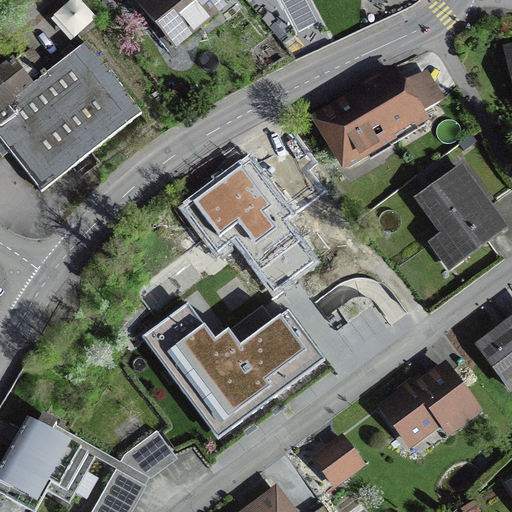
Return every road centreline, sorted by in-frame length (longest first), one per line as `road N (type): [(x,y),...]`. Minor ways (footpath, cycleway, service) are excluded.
road 1 (residential): [(456,0),(430,24),(240,115),(161,164),(49,276)]
road 2 (residential): [(511,268),(183,511)]
